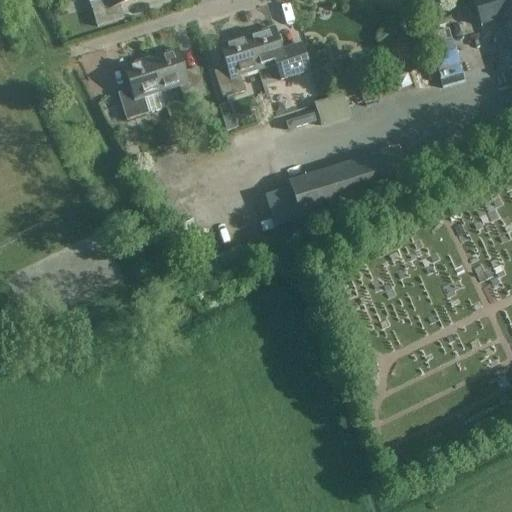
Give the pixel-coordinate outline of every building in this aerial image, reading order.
[(140,0),(92,0),(94,4),(91,5),(98,28),(124,19),(120,6),(140,0)] [(511,0),(473,0),(478,15),(478,16),(481,26),(491,23),(490,23),(500,20),(511,58),(511,0)] [(247,37),(258,71),(276,66),(281,81),(310,72),(302,45),(282,51),(274,29),(247,37)] [(240,77),(258,71),(247,37),(220,46),(227,68),(214,72),(223,99),(245,92),(240,77)] [(432,48),(435,57),(457,51),(454,41),(432,48)] [(389,56),(403,66),(413,52),(399,42),(389,56)] [(151,59),(162,93),(180,87),(185,103),(207,96),(198,69),(186,73),(178,51),(151,59)] [(118,94),(127,121),(167,108),(162,93),(151,59),(124,68),(131,90),(118,94)] [(466,84),(461,66),(439,72),(438,72),(443,90),(466,84)] [(343,95),(315,105),(323,129),(352,119),(343,95)] [(227,133),(238,129),(229,104),(219,108),(227,133)] [(272,106),(275,116),(286,113),(284,107),(278,104),(272,106)] [(158,136),(163,153),(179,148),(174,131),(158,136)] [(301,220),(411,186),(399,149),(289,184),(301,220)] [(379,373),(374,360),(357,368),(363,381),(379,373)]
